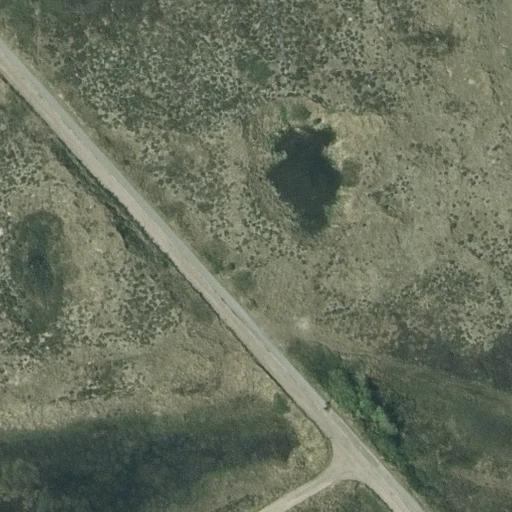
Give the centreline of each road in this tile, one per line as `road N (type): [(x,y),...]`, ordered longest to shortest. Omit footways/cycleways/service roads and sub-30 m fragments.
road 1 (unknown): [(0,68),(347,458)]
road 2 (track): [(511,404),(298,336),(265,344)]
